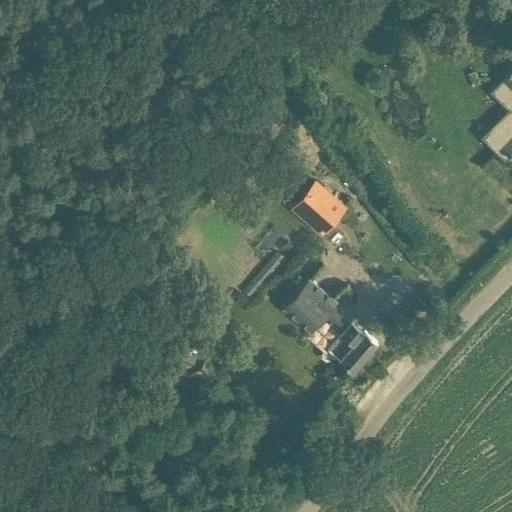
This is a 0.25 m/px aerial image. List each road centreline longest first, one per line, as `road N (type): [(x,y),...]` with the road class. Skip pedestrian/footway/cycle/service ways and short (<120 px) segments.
road 1 (unclassified): [(305,511),(397,392),(511,277)]
road 2 (unclassified): [(0,246),(80,229),(189,226)]
